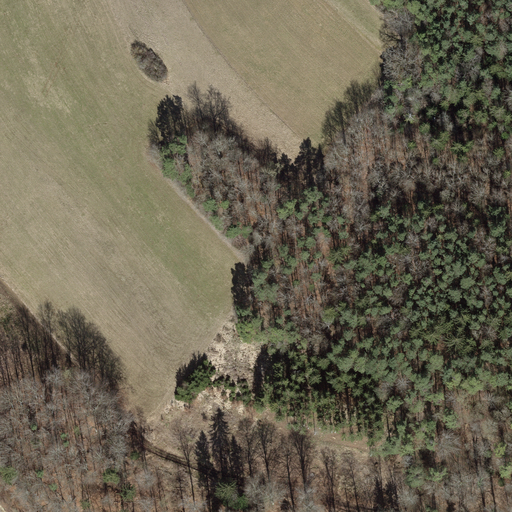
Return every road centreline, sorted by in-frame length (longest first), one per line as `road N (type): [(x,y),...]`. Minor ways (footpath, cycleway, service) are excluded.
road 1 (track): [(442,0),(139,442)]
road 2 (track): [(0,283),(139,442),(188,466),(390,511)]
